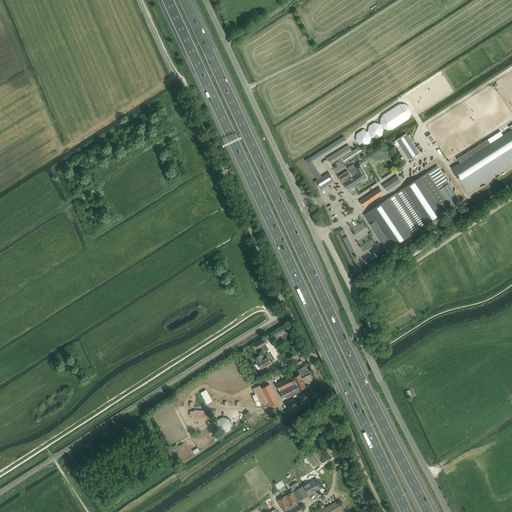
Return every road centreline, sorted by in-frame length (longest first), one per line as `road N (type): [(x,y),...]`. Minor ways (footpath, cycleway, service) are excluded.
road 1 (motorway): [(426,511),(184,0)]
road 2 (motorway): [(167,0),(406,511)]
road 3 (residential): [(319,356),(307,353),(174,75)]
road 4 (unknown): [(266,311),(256,305),(0,470)]
road 5 (unclassified): [(447,511),(314,234)]
road 6 (unclassified): [(314,234),(204,0)]
road 7 (track): [(358,213),(354,200),(426,152),(421,125),(511,68)]
road 8 (track): [(511,186),(351,289)]
road 9 (track): [(246,88),(399,0)]
road 10 (residential): [(319,356),(369,325),(322,230),(314,234)]
